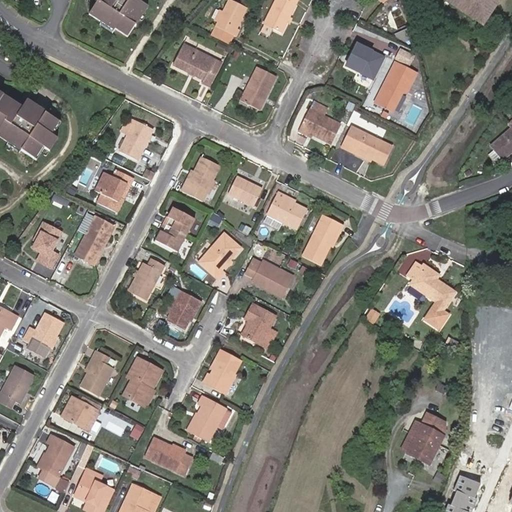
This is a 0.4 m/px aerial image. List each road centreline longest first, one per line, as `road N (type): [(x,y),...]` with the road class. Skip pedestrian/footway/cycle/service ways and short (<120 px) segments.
road 1 (residential): [(197,117),(32,36),(0,9)]
road 2 (residential): [(91,311),(197,117)]
road 3 (residential): [(0,485),(91,311)]
road 4 (residential): [(267,150),(331,14)]
road 5 (residential): [(394,214),(267,150)]
road 6 (residential): [(394,214),(511,177)]
